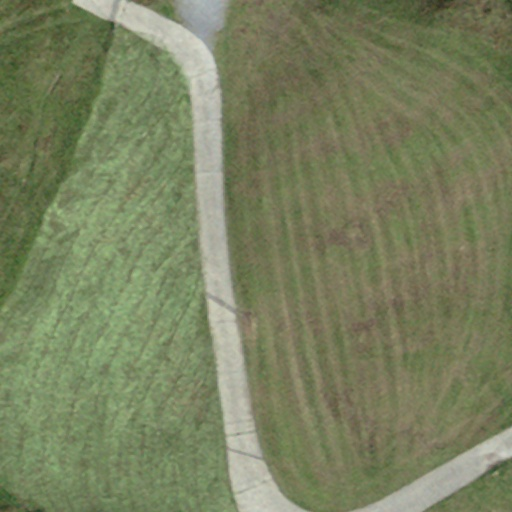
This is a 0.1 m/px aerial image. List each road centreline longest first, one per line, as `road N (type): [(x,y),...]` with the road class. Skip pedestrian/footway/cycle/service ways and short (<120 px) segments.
road 1 (track): [(269,511),(249,472),(209,220),(206,101),(196,59),(165,34),(91,1)]
road 2 (track): [(511,443),(399,511)]
